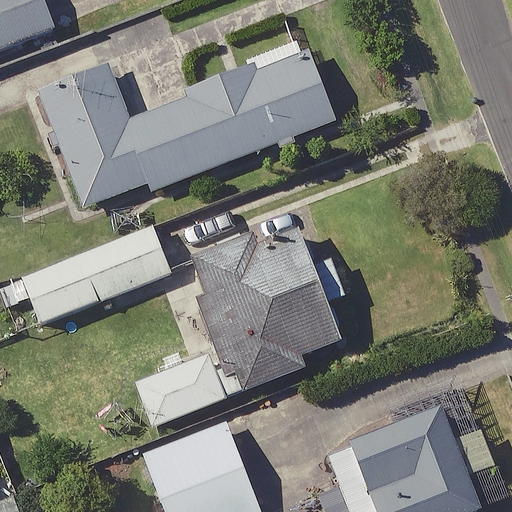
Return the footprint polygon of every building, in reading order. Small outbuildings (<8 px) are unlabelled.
[(0,0),(0,55),(58,34),(45,0),(0,0)] [(340,130),(313,54),(188,99),(191,105),(131,127),(112,73),(44,97),(87,215),(153,191),(155,197),(340,130)] [(156,232),(26,284),(2,293),(11,315),(35,306),(44,330),(174,278),(156,232)] [(139,392),(154,436),(311,383),(304,361),(343,347),(329,303),(344,298),(330,258),(306,266),(296,235),(197,269),(228,361),(139,392)] [(482,511),(456,437),(446,416),(331,457),(351,511),(482,511)] [(261,511),(231,428),(148,459),(167,511),(261,511)]
